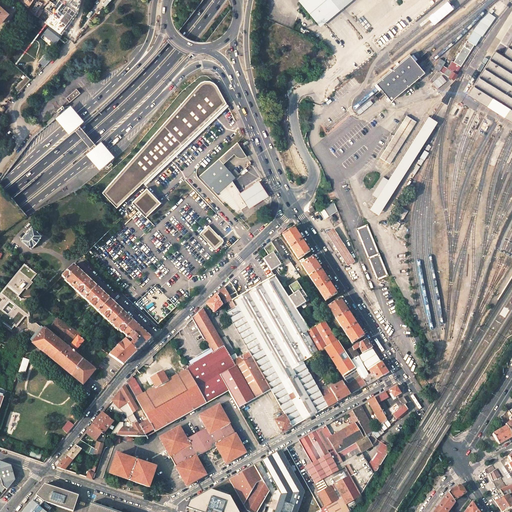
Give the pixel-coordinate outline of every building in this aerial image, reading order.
[(60,2),(49,18),(54,22),(56,20),(58,21),(72,3),(67,0),(63,0),(62,3),(60,2)] [(336,7),(343,0),(395,0),(396,1),(397,0),(309,0),(302,6),(317,23),(326,16),(336,7)] [(0,23),(9,13),(0,5),(0,23)] [(39,5),(32,13),(38,17),(41,12),(44,9),(44,8),(39,5)] [(41,12),(38,17),(51,27),(54,22),(49,18),(44,14),(41,12)] [(479,22),(473,31),(482,37),(495,18),(489,13),(479,22)] [(511,18),(510,17),(497,38),(501,41),(511,23),(511,18)] [(511,23),(501,41),(468,95),(481,103),(489,108),(500,115),(508,119),(511,122),(511,23)] [(467,40),(453,62),(461,66),(474,45),(467,40)] [(58,45),(49,55),(52,58),(61,48),(58,45)] [(410,55),(376,84),(379,87),(383,92),(391,101),(425,73),(421,69),(417,64),(413,59),(410,55)] [(440,59),(434,68),(439,71),(445,62),(440,59)] [(461,66),(453,62),(452,61),(447,68),(456,74),(461,66)] [(447,68),(444,74),(453,80),(457,74),(456,74),(447,68)] [(29,78),(18,89),(20,92),(31,80),(29,78)] [(201,81),(199,83),(126,165),(143,183),(143,182),(226,103),(227,102),(221,92),(216,85),(213,82),(209,80),(205,80),(201,81)] [(76,89),(66,98),(69,102),(80,93),(76,89)] [(370,100),(356,112),(359,116),(373,104),(371,102),(370,100)] [(229,106),(226,103),(143,182),(146,185),(171,161),(216,118),(229,106)] [(58,112),(54,118),(68,134),(73,130),(79,125),(84,121),(70,105),(64,107),(58,112)] [(370,209),(379,214),(437,121),(433,119),(429,116),(388,180),(377,197),(370,209)] [(407,116),(380,157),(390,163),(416,122),(407,116)] [(89,148),(94,143),(80,127),(75,131),(89,148)] [(349,131),(321,155),(329,164),(358,141),(349,131)] [(90,149),(85,154),(99,170),(105,167),(111,162),(115,157),(101,140),(96,144),(90,149)] [(224,187),(231,181),(235,177),(224,163),(234,153),(236,155),(238,157),(239,157),(241,157),(242,157),(244,157),(246,156),(237,141),(200,175),(217,194),(224,187)] [(143,183),(126,165),(102,193),(116,208),(143,183)] [(384,177),(373,194),(377,197),(388,180),(384,177)] [(269,195),(258,180),(249,185),(238,193),(247,205),(249,208),(260,201),(269,195)] [(224,187),(217,194),(236,212),(247,205),(238,193),(232,183),(231,181),(224,187)] [(132,202),(146,216),(161,202),(147,188),(132,202)] [(333,200),(318,210),(324,220),(337,211),(333,200)] [(32,226),(20,239),(31,248),(42,235),(32,226)] [(200,234),(214,249),(223,241),(209,226),(200,234)] [(357,230),(377,280),(387,276),(367,226),(357,230)] [(302,240),(293,227),(282,235),(290,247),(302,240)] [(325,233),(347,267),(355,262),(333,228),(325,233)] [(310,252),(302,240),(290,247),(298,260),(310,252)] [(264,249),(266,253),(269,251),(268,249),(273,246),(271,243),(264,249)] [(263,259),(271,271),(284,263),(273,246),(268,249),(269,251),(266,253),(269,257),(268,257),(267,257),(263,259)] [(321,269),(312,256),(301,264),(309,276),(321,269)] [(25,288),(27,289),(33,282),(31,281),(37,274),(24,264),(0,293),(0,319),(12,329),(14,326),(16,328),(25,317),(26,317),(28,329),(30,329),(31,334),(33,336),(41,327),(36,323),(30,324),(27,299),(23,300),(18,296),(25,288)] [(74,265),(62,277),(65,280),(64,280),(72,287),(84,274),(74,265)] [(397,267),(390,271),(396,281),(402,278),(397,267)] [(328,281),(321,269),(309,276),(317,289),(328,281)] [(84,274),(72,287),(85,300),(97,287),(84,274)] [(288,298),(274,276),(239,296),(231,301),(235,307),(231,309),(226,312),(233,324),(245,345),(247,348),(249,352),(252,357),(271,389),(285,414),(285,415),(292,427),(329,406),(321,393),(319,391),(302,362),(318,353),(305,332),(309,330),(296,309),(288,298)] [(337,294),(328,281),(317,289),(325,301),(337,294)] [(232,284),(230,282),(224,288),(231,300),(231,301),(239,296),(236,292),(237,292),(232,284)] [(289,287),(291,291),(294,289),(293,287),(297,283),(297,282),(289,287)] [(288,298),(296,309),(309,301),(297,283),(293,287),(294,289),(291,291),(293,294),(288,298)] [(97,287),(85,300),(98,312),(110,299),(97,287)] [(231,300),(224,288),(216,295),(221,303),(224,302),(224,303),(227,302),(231,309),(235,307),(231,301),(231,300)] [(221,303),(216,295),(206,304),(214,312),(222,305),(221,303)] [(348,311),(340,298),(328,306),(336,319),(348,311)] [(110,299),(98,312),(111,324),(123,311),(110,299)] [(220,339),(203,308),(193,317),(213,352),(224,346),(220,339)] [(123,311),(111,324),(118,331),(119,330),(122,333),(133,321),(123,311)] [(356,323),(348,311),(336,319),(344,331),(356,323)] [(61,342),(68,334),(75,340),(71,345),(73,346),(70,349),(72,351),(75,348),(77,349),(84,341),(80,338),(83,336),(79,334),(63,322),(54,316),(48,324),(58,332),(54,336),(61,342)] [(133,321),(122,333),(129,339),(130,339),(133,341),(130,344),(137,352),(151,338),(133,321)] [(338,341),(324,321),(309,330),(305,332),(318,353),(321,351),(325,349),(338,341)] [(364,336),(356,323),(344,331),(352,344),(364,336)] [(233,324),(228,327),(239,348),(245,345),(233,324)] [(32,343),(83,385),(95,370),(72,351),(70,349),(61,342),(54,336),(44,328),(44,329),(41,327),(33,336),(30,340),(33,342),(32,343)] [(224,346),(229,354),(234,351),(225,336),(220,339),(224,346)] [(125,339),(109,355),(123,365),(137,352),(130,344),(125,339)] [(367,341),(366,339),(352,347),(354,350),(359,347),(363,353),(372,348),(367,341)] [(344,352),(338,341),(325,349),(343,377),(355,369),(350,360),(344,352)] [(229,354),(224,346),(213,352),(196,362),(186,368),(187,369),(207,403),(228,391),(220,375),(236,366),(233,361),(231,357),(229,354)] [(354,350),(352,347),(344,352),(350,360),(357,356),(354,350)] [(381,362),(372,348),(363,353),(357,356),(366,370),(381,362)] [(252,357),(249,352),(233,361),(236,366),(252,357)] [(366,370),(357,356),(350,360),(355,369),(360,376),(362,379),(369,375),(366,370)] [(23,357),(19,372),(25,374),(29,359),(23,357)] [(271,389),(252,357),(236,366),(220,375),(228,391),(238,408),(271,389)] [(388,373),(381,362),(366,370),(369,375),(373,373),(377,380),(388,373)] [(207,403),(187,369),(168,380),(163,371),(151,378),(155,387),(143,394),(136,398),(148,420),(154,429),(155,432),(174,421),(207,403)] [(355,369),(343,377),(347,384),(360,376),(355,369)] [(377,380),(373,373),(369,375),(362,379),(366,385),(377,380)] [(362,379),(360,376),(347,384),(353,393),(366,385),(362,379)] [(135,378),(127,382),(136,398),(143,394),(135,378)] [(344,386),(341,382),(330,389),(338,401),(350,395),(344,386)] [(347,384),(344,386),(350,395),(353,393),(347,384)] [(138,409),(124,385),(120,391),(133,413),(138,409)] [(401,393),(396,386),(389,390),(392,395),(394,397),(401,393)] [(338,401),(330,389),(321,393),(329,406),(338,401)] [(133,413),(120,391),(116,396),(112,400),(118,408),(125,415),(130,424),(132,423),(137,420),(133,413)] [(388,398),(385,392),(374,398),(378,404),(383,401),(388,398)] [(407,403),(403,397),(398,401),(388,409),(392,416),(393,415),(405,405),(407,403)] [(378,404),(374,398),(368,402),(380,423),(381,425),(386,420),(378,404)] [(388,409),(383,401),(378,404),(386,420),(392,416),(388,409)] [(180,426),(160,437),(171,458),(176,466),(187,486),(207,474),(197,457),(203,454),(211,449),(217,446),(226,463),(247,452),(231,424),(219,404),(199,415),(205,425),(206,428),(204,429),(189,437),(187,438),(185,436),(180,426)] [(408,410),(405,405),(393,415),(396,419),(408,410)] [(360,406),(352,410),(356,418),(365,414),(360,406)] [(356,418),(352,410),(346,414),(352,423),(354,422),(357,420),(356,418)] [(109,415),(104,411),(92,424),(102,432),(103,434),(114,421),(108,417),(109,415)] [(372,427),(365,414),(356,418),(357,420),(367,437),(372,432),(374,430),(372,427)] [(292,427),(285,415),(275,421),(282,433),(292,427)] [(392,416),(386,420),(391,425),(397,420),(396,419),(393,415),(392,416)] [(120,423),(110,435),(138,436),(146,437),(145,434),(142,430),(140,425),(137,420),(132,423),(134,427),(134,430),(130,430),(130,434),(126,433),(127,429),(122,429),(122,427),(123,427),(123,423),(120,423)] [(154,429),(148,420),(140,425),(142,430),(145,434),(154,429)] [(367,437),(357,420),(354,422),(354,424),(363,439),(367,437)] [(379,426),(384,433),(391,427),(391,425),(386,420),(381,425),(379,426)] [(69,421),(62,429),(68,433),(74,425),(69,421)] [(102,432),(92,424),(86,433),(95,441),(102,432)] [(354,424),(348,427),(356,442),(363,439),(354,424)] [(332,436),(326,425),(322,427),(328,438),(332,436)] [(379,426),(374,430),(372,432),(378,439),(378,440),(386,434),(384,433),(379,426)] [(495,433),(492,434),(495,438),(499,445),(511,437),(511,434),(506,426),(503,428),(495,433)] [(328,438),(322,427),(299,440),(312,463),(329,453),(335,450),(328,438)] [(337,453),(356,442),(348,427),(347,428),(348,429),(345,431),(344,430),(332,436),(328,438),(335,450),(336,452),(337,453)] [(103,434),(102,432),(95,441),(97,442),(103,444),(106,435),(103,434)] [(367,437),(372,445),(378,440),(378,439),(372,432),(367,437)] [(372,445),(367,437),(363,439),(356,442),(361,452),(372,445)] [(91,447),(80,440),(75,445),(81,449),(89,454),(91,447)] [(103,444),(97,442),(93,457),(98,458),(103,444)] [(345,467),(355,462),(364,457),(362,454),(361,452),(356,442),(337,453),(342,463),(343,465),(345,467)] [(391,448),(384,443),(382,446),(379,451),(385,455),(386,456),(391,448)] [(72,460),(81,449),(75,445),(67,455),(72,460)] [(281,450),(262,461),(281,494),(274,511),(297,511),(304,492),(281,450)] [(377,470),(386,456),(385,455),(379,451),(369,464),(376,469),(377,470)] [(342,463),(337,453),(336,452),(330,455),(329,453),(312,463),(313,463),(316,468),(324,464),(321,459),(329,454),(336,467),(342,463)] [(156,467),(116,453),(109,474),(149,487),(156,467)] [(330,474),(335,472),(340,481),(349,475),(347,471),(340,475),(335,467),(336,467),(329,454),(321,459),(324,464),(316,468),(323,479),(322,479),(327,488),(330,486),(334,484),(335,483),(330,474)] [(72,460),(67,455),(57,468),(64,470),(72,460)] [(511,463),(508,456),(486,469),(489,474),(492,482),(497,490),(499,489),(511,484),(511,463)] [(357,471),(369,464),(364,457),(355,462),(345,467),(347,471),(349,475),(357,471)] [(0,461),(0,490),(2,492),(5,488),(7,490),(15,479),(11,465),(0,461)] [(306,467),(315,483),(322,479),(323,479),(316,468),(313,463),(306,467)] [(343,465),(342,463),(336,467),(335,467),(340,475),(347,471),(343,465)] [(361,496),(377,470),(376,469),(369,464),(357,471),(349,475),(360,495),(361,496)] [(254,465),(229,479),(236,492),(247,511),(248,511),(257,511),(269,493),(263,483),(254,465)] [(340,481),(335,472),(330,474),(335,483),(340,481)] [(360,495),(349,475),(340,481),(335,483),(334,484),(346,504),(361,496),(360,495)] [(327,488),(322,479),(315,483),(320,492),(327,488)] [(47,511),(54,504),(73,510),(72,511),(73,511),(79,495),(46,484),(36,496),(37,496),(33,501),(32,501),(23,511),(47,511)] [(348,511),(350,511),(346,504),(334,484),(330,486),(338,499),(325,507),(328,511),(348,511)] [(511,484),(499,489),(504,496),(497,499),(494,501),(501,511),(511,506),(511,484)] [(338,499),(330,486),(327,488),(317,493),(325,507),(338,499)] [(189,501),(186,508),(199,511),(238,511),(230,496),(210,490),(189,501)] [(92,504),(90,503),(86,511),(116,511),(95,505),(92,504)]
